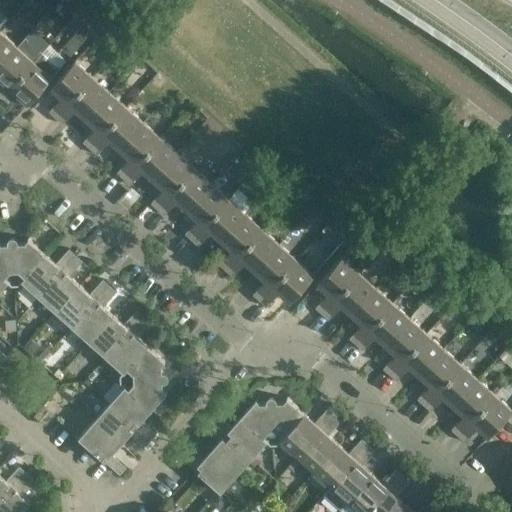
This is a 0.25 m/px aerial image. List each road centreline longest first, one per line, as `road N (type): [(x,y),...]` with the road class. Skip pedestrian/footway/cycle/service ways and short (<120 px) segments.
road 1 (residential): [(252,355),(20,159),(0,179)]
road 2 (residential): [(477,500),(309,361),(252,355)]
road 3 (residential): [(252,355),(109,511)]
road 4 (residential): [(96,511),(0,429)]
